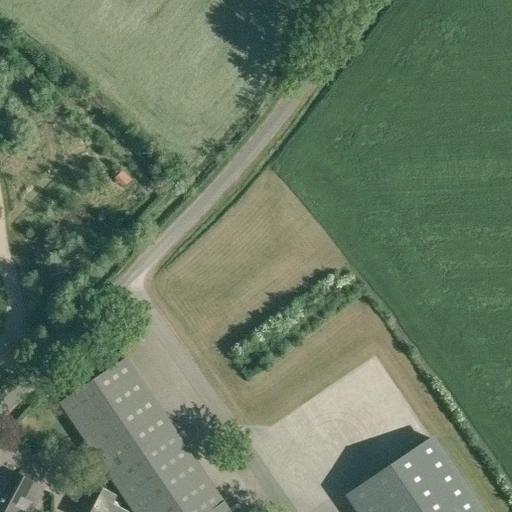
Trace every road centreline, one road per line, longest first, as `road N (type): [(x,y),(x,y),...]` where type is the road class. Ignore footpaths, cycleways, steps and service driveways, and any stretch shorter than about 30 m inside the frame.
road 1 (unclassified): [(123,285),(276,124),(362,0)]
road 2 (unclassified): [(283,511),(123,285)]
road 3 (unclassified): [(0,409),(123,285)]
